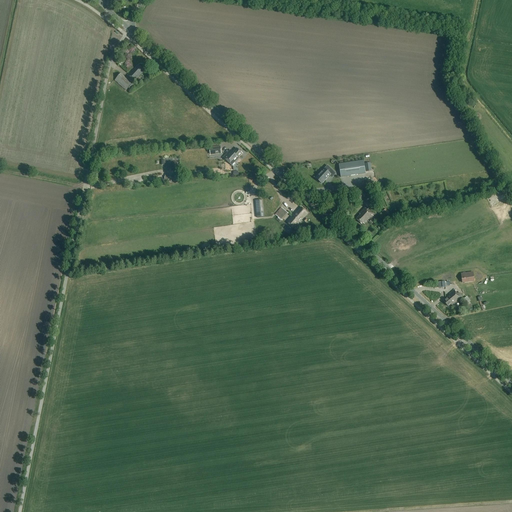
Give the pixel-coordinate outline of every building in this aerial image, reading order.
[(115,81),(125,91),(132,84),(130,83),(132,81),(134,82),(144,71),(139,66),(132,74),(131,73),(127,76),(130,79),(128,82),(121,75),(115,81)] [(230,150),(223,158),(232,167),(239,159),(238,158),(242,154),(236,149),(233,153),(230,150)] [(364,161),(339,165),(341,178),(366,174),(364,161)] [(325,169),(316,178),(322,184),(333,171),(331,169),(327,172),(325,169)] [(263,200),(256,201),(257,214),(264,213),(263,200)] [(286,222),(293,228),(307,214),(301,208),(295,214),(294,213),(286,222)] [(355,220),(361,224),(362,223),(363,224),(373,213),(368,209),(366,210),(364,208),(358,214),(360,215),(355,220)] [(277,216),(281,220),(288,213),(283,209),(277,216)] [(474,282),(473,273),(461,274),(462,283),(474,282)] [(450,296),(443,302),(448,307),(450,305),(451,306),(462,297),(459,293),(457,295),(454,291),(449,295),(450,296)] [(465,305),(472,301),(469,296),(462,300),(465,305)]
